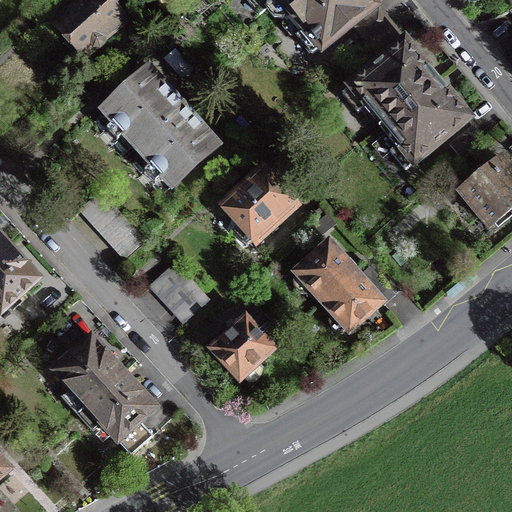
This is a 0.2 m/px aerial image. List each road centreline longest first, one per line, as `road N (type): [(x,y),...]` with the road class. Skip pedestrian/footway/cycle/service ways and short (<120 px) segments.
road 1 (residential): [(511,280),(410,363),(252,457)]
road 2 (residential): [(0,179),(149,343)]
road 3 (residential): [(149,343),(252,457)]
